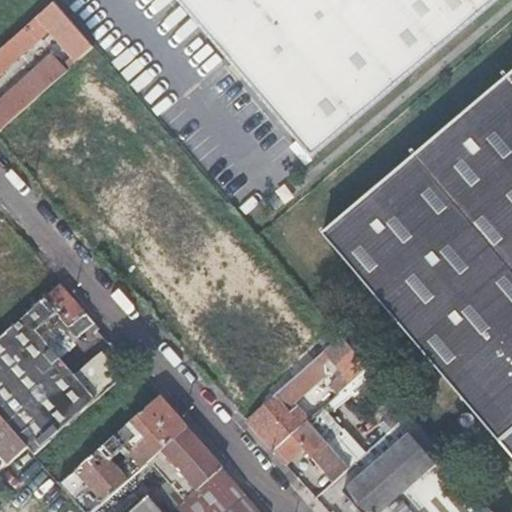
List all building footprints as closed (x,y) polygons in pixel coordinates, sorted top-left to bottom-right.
[(175,0),(310,159),(497,0),(175,0)] [(71,63),(92,45),(54,1),(0,50),(0,73),(49,30),(70,55),(67,58),(71,63)] [(0,126),(68,66),(56,52),(0,102),(0,126)] [(511,73),(320,235),(499,443),(511,432),(511,73)] [(93,318),(59,280),(4,330),(0,333),(0,411),(29,444),(33,448),(49,434),(55,430),(67,419),(71,416),(95,395),(74,370),(57,351),(36,327),(56,310),(70,325),(71,324),(78,331),(88,322),(93,318)] [(57,351),(78,331),(71,324),(70,325),(56,310),(36,327),(57,351)] [(97,322),(93,318),(88,322),(92,326),(97,322)] [(351,382),(367,366),(340,336),(247,419),(274,449),(307,421),(295,408),(290,412),(285,406),(287,403),(290,405),(324,374),(323,364),(330,358),(342,372),(330,383),(338,393),(351,382)] [(95,395),(123,371),(102,346),(74,370),(95,395)] [(393,431),(409,416),(367,366),(351,382),(393,431)] [(186,423),(159,394),(77,467),(62,481),(74,496),(112,463),(109,459),(143,429),(147,433),(130,448),(142,463),(149,457),(186,423)] [(307,421),(274,449),(285,462),(302,447),(334,483),(349,469),(342,462),(357,449),(322,408),(307,421)] [(0,468),(29,444),(0,411),(0,449),(4,454),(0,457),(0,468)] [(440,473),(450,463),(409,416),(393,431),(355,464),(364,474),(408,436),(433,465),(440,473)] [(263,511),(186,423),(149,457),(183,497),(166,511),(150,493),(128,511),(263,511)] [(511,432),(499,443),(511,458),(511,432)] [(380,511),(392,502),(433,465),(408,436),(364,474),(342,494),(358,511),(380,511)] [(491,511),(450,463),(440,473),(408,501),(418,511),(491,511)] [(408,501),(440,473),(433,465),(392,502),(399,509),(408,501)] [(92,486),(102,499),(125,478),(115,466),(92,486)] [(418,511),(408,501),(399,509),(395,511),(418,511)] [(395,511),(399,509),(392,502),(380,511),(395,511)]
